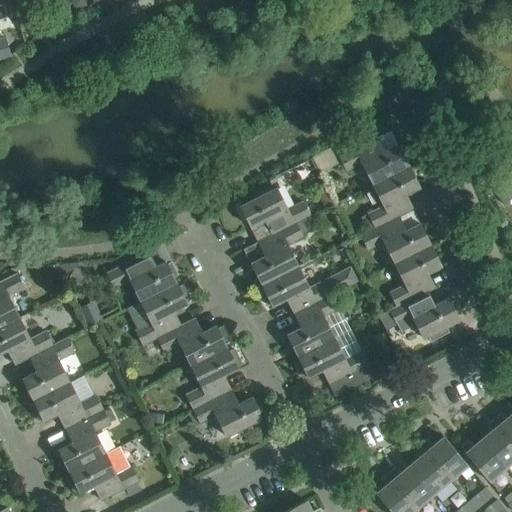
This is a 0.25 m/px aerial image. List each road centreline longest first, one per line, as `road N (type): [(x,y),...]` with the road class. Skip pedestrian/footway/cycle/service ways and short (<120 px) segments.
road 1 (residential): [(188,215),(303,445)]
road 2 (residential): [(419,134),(441,182),(435,205),(502,342)]
road 3 (residential): [(303,445),(502,342)]
road 4 (residential): [(176,511),(303,445)]
